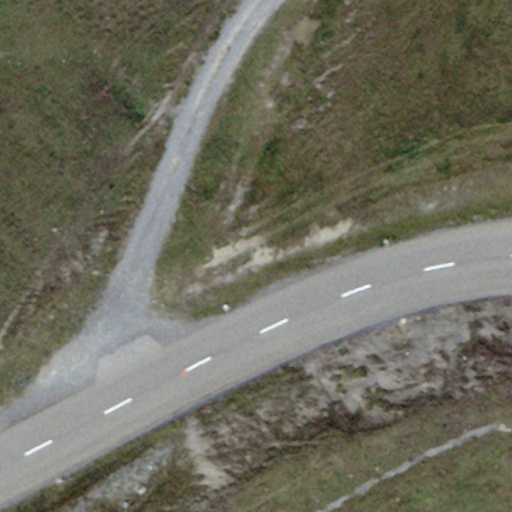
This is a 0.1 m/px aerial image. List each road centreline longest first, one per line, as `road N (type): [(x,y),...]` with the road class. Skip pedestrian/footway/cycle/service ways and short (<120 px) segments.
road 1 (secondary): [(0,468),(364,288),(511,255)]
road 2 (track): [(267,0),(208,88),(134,268),(115,318),(111,408)]
